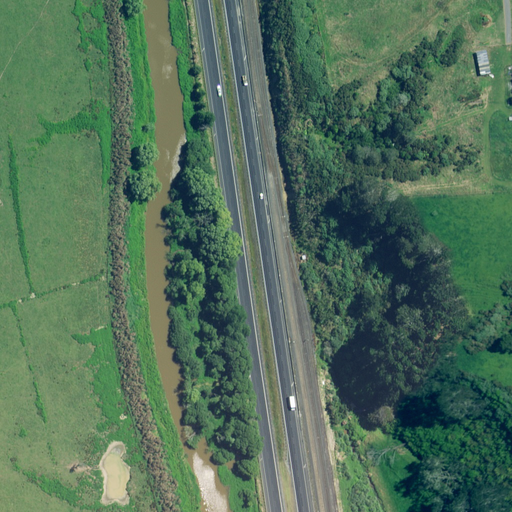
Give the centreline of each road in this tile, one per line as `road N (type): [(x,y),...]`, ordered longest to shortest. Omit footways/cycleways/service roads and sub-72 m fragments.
road 1 (trunk): [(228,0),(301,511)]
road 2 (trunk): [(271,511),(200,0)]
